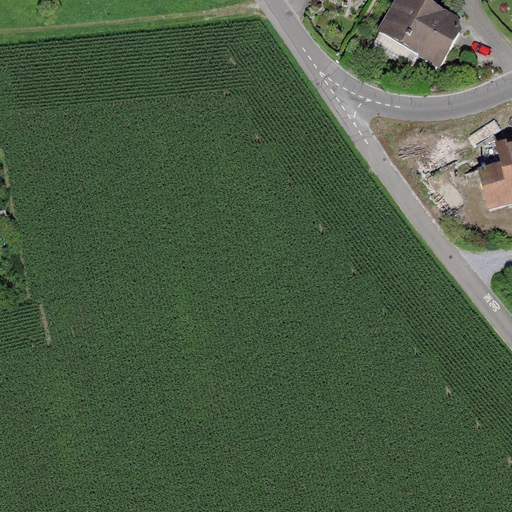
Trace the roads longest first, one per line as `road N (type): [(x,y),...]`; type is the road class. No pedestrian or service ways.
road 1 (residential): [(344,97),(361,134),(511,335)]
road 2 (residential): [(511,85),(430,109),(344,97)]
road 3 (residential): [(271,0),(344,97)]
